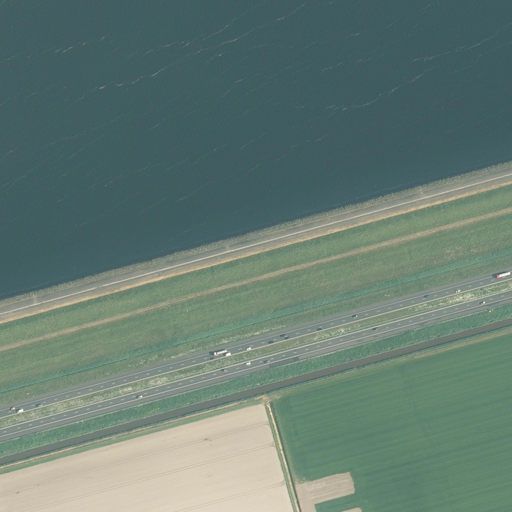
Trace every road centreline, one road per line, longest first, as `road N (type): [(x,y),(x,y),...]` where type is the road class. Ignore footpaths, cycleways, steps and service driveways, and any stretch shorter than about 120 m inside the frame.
road 1 (motorway): [(0,432),(511,292)]
road 2 (motorway): [(511,273),(0,413)]
road 3 (track): [(0,347),(511,207)]
